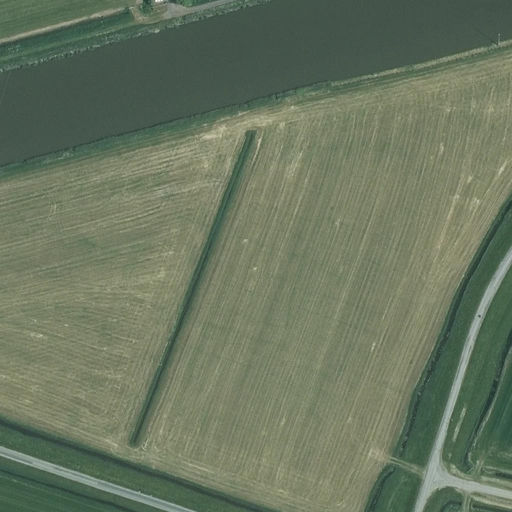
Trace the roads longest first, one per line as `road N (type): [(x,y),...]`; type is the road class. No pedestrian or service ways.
road 1 (unclassified): [(429,477),(473,335),(511,256)]
road 2 (unclassified): [(0,451),(178,511)]
road 3 (track): [(176,9),(0,62)]
